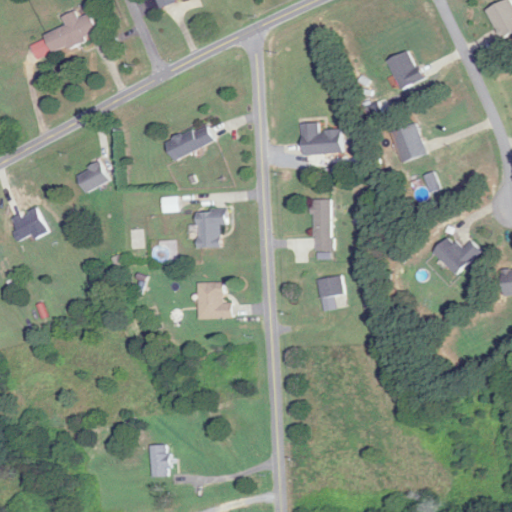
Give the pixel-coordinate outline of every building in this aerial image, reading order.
[(511,0),(509,0),(489,11),(505,40),(511,36),(511,0)] [(102,34),(94,14),(82,19),(79,12),(65,18),(70,28),(31,45),(38,61),(102,34)] [(404,91),(427,79),(412,51),(390,62),(404,91)] [(305,125),(307,156),(345,153),(344,131),(322,132),(322,124),(305,125)] [(169,143),(178,161),(217,143),(208,125),(169,143)] [(430,155),(420,125),(395,133),(405,164),(430,155)] [(80,176),(89,194),(112,182),(103,164),(80,176)] [(166,198),(166,213),(182,213),(182,198),(166,198)] [(335,252),(335,200),(316,200),(316,252),(335,252)] [(223,227),(230,227),(230,211),(201,211),(201,249),(223,249),(223,227)] [(465,250),(454,237),(438,252),(459,276),(486,253),(475,241),(465,250)] [(339,298),(346,297),(343,277),(321,280),(325,311),(340,309),(339,298)] [(226,284),(201,284),(201,320),(235,320),(235,304),(226,304),(226,284)] [(154,446),(154,478),(173,478),(173,446),(154,446)]
